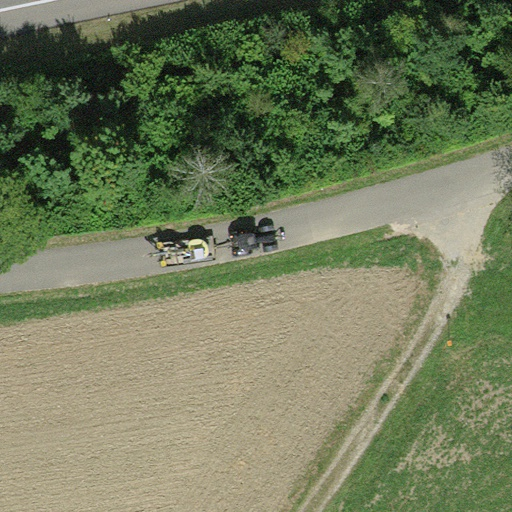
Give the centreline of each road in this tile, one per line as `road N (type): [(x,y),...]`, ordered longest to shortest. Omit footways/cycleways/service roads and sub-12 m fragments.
road 1 (unclassified): [(0,276),(321,220),(511,163)]
road 2 (track): [(451,183),(459,265),(431,327),(308,511)]
